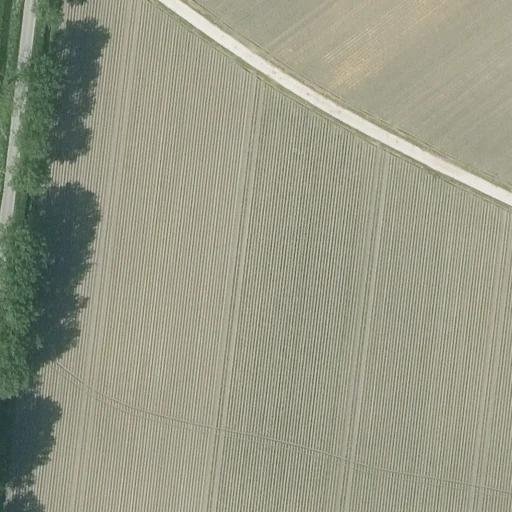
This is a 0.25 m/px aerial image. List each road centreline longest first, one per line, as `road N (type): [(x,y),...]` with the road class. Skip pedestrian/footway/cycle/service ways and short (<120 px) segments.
road 1 (unknown): [(170,0),(307,94),(511,200)]
road 2 (unclassified): [(0,265),(30,0)]
